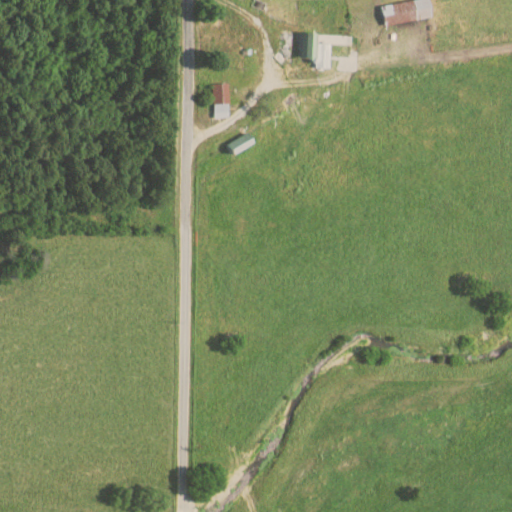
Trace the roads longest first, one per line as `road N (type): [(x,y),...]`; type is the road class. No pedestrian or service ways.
road 1 (residential): [(182,511),(187,0)]
road 2 (residential): [(222,0),(259,25),(252,104),(184,147)]
